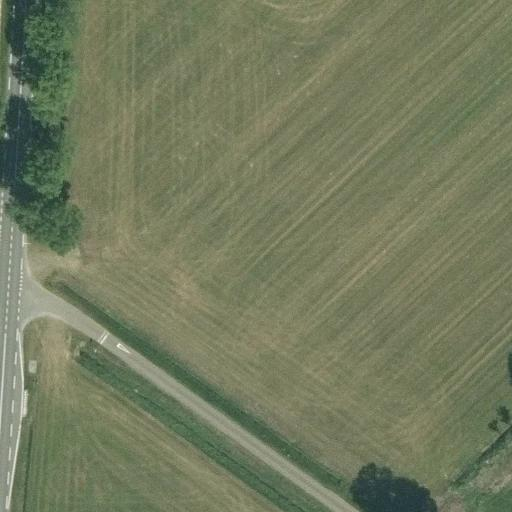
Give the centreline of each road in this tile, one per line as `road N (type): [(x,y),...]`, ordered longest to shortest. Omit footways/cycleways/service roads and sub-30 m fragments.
road 1 (unclassified): [(7,306),(41,302),(102,336),(343,511)]
road 2 (secondary): [(12,234),(27,0)]
road 3 (secondary): [(0,444),(7,306)]
